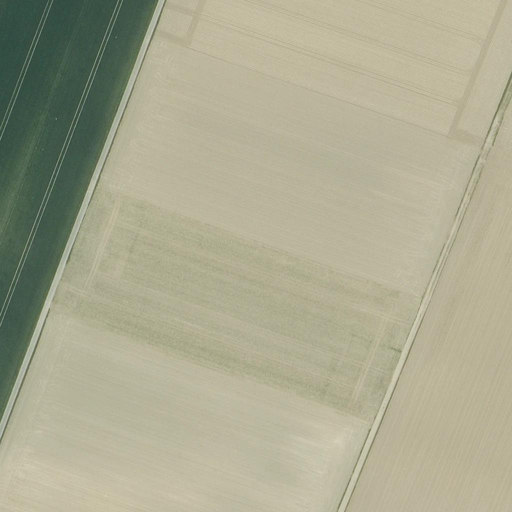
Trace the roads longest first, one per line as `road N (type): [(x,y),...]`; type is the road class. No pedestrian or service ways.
road 1 (track): [(161,0),(0,433)]
road 2 (track): [(511,106),(430,313)]
road 3 (track): [(345,511),(430,313)]
